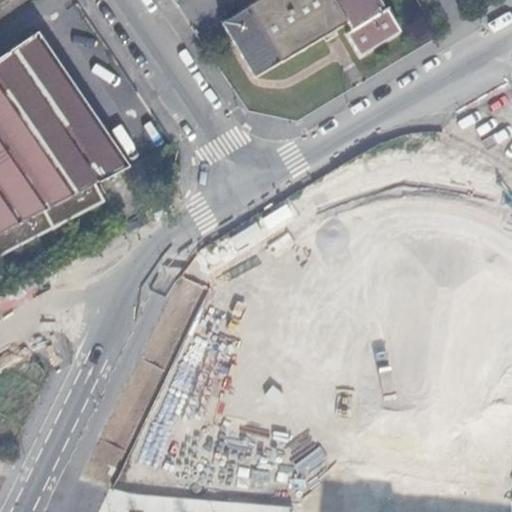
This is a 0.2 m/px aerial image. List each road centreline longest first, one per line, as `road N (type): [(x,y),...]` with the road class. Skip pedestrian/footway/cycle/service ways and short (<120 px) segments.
road 1 (residential): [(511,36),(250,186)]
road 2 (residential): [(123,0),(250,186)]
road 3 (residential): [(16,511),(113,313)]
road 4 (residential): [(250,186),(200,215),(142,268),(113,313)]
